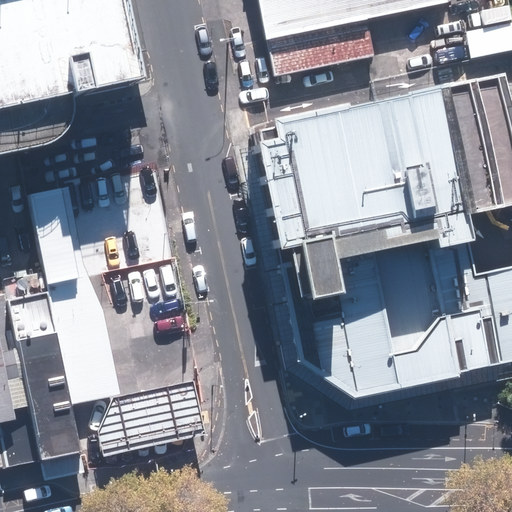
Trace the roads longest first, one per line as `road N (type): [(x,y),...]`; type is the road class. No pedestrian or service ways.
road 1 (residential): [(170,0),(243,357)]
road 2 (primary): [(281,474),(511,476)]
road 3 (primary): [(63,511),(252,476)]
road 4 (residential): [(243,357),(266,401),(281,474)]
road 5 (residential): [(252,476),(238,413),(243,357)]
